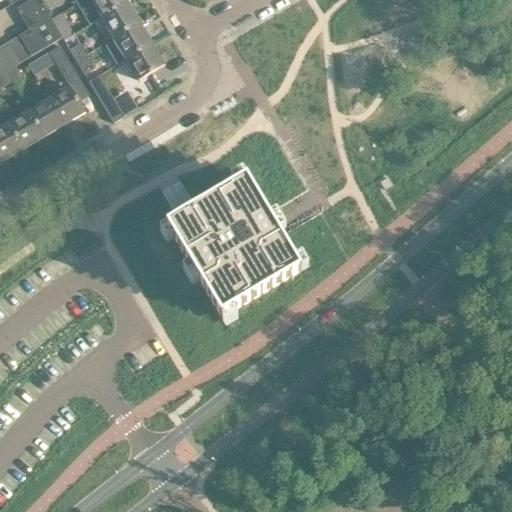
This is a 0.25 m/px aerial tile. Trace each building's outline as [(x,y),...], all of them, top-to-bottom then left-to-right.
[(22,19),(43,6),(38,0),(29,0),(16,8),(22,19)] [(89,0),(100,18),(126,3),(124,0),(89,0)] [(139,24),(126,3),(100,18),(113,39),(139,24)] [(22,19),(28,30),(49,17),(43,6),(22,19)] [(59,16),(51,21),(56,30),(58,32),(66,27),(59,16)] [(28,30),(18,36),(30,57),(61,38),(56,30),(51,21),(50,19),(49,17),(29,30),(28,30)] [(113,39),(105,44),(117,65),(125,60),(151,45),(139,24),(113,39)] [(18,36),(7,42),(20,63),(30,57),(18,36)] [(0,46),(0,53),(9,69),(14,66),(20,63),(7,42),(0,46)] [(75,61),(86,55),(80,44),(69,50),(75,61)] [(151,45),(125,60),(138,81),(164,66),(151,45)] [(48,53),(61,74),(68,87),(56,94),(52,87),(43,92),(48,99),(64,125),(85,113),(74,95),(84,89),(59,47),(48,53)] [(0,74),(4,72),(9,69),(0,53),(0,74)] [(82,72),(92,66),(86,55),(75,61),(82,72)] [(10,83),(21,76),(14,66),(9,69),(4,72),(10,83)] [(0,88),(10,83),(4,72),(0,74),(0,88)] [(149,75),(138,82),(143,90),(154,83),(149,75)] [(99,76),(88,83),(112,124),(123,118),(99,76)] [(27,111),(43,137),(64,125),(48,99),(27,111)] [(22,150),(43,137),(27,111),(6,124),(22,150)] [(0,160),(1,162),(22,150),(6,124),(0,127),(0,160)] [(166,227),(143,240),(197,332),(220,319),(300,271),(272,223),(246,179),(166,227)]
